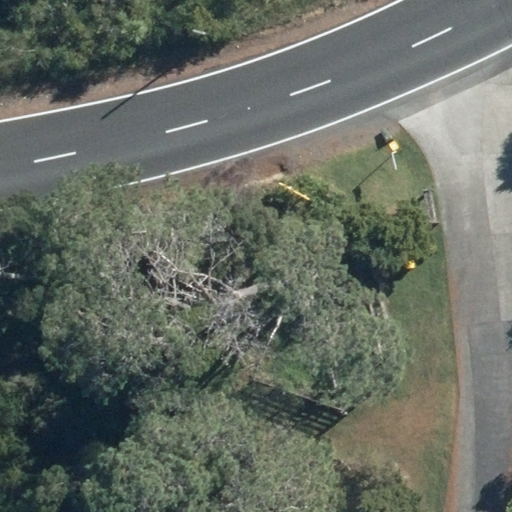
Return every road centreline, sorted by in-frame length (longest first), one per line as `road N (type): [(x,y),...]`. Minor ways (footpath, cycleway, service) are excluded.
road 1 (tertiary): [(0,170),(208,123),(450,34)]
road 2 (unclassified): [(450,34),(511,264)]
road 3 (unclassified): [(511,321),(500,511)]
